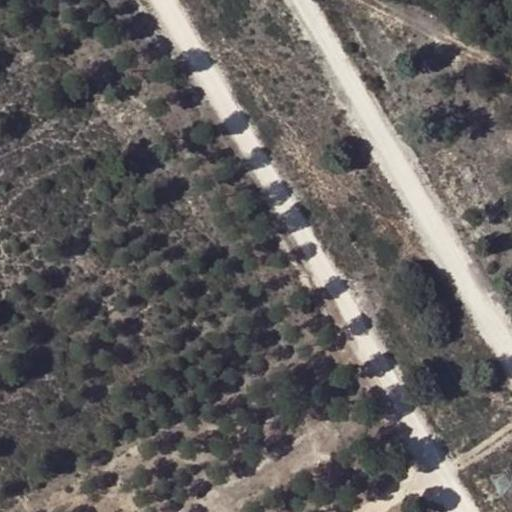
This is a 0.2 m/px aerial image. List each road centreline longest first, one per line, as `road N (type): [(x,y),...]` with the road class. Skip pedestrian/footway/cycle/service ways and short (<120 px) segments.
road 1 (track): [(164,0),(442,471)]
road 2 (track): [(297,0),(511,358)]
road 3 (track): [(362,0),(511,77)]
